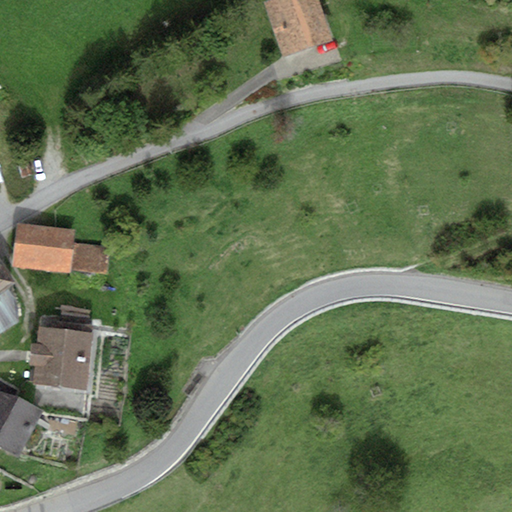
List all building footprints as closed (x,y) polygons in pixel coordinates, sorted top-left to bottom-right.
[(318,0),(272,0),(264,3),(284,58),(333,40),(318,0)] [(75,230),(17,223),(12,266),(71,273),(72,269),(107,273),(110,247),(73,243),(75,230)] [(0,335),(21,322),(15,298),(9,288),(16,283),(0,258),(0,335)] [(56,328),(38,326),(36,344),(31,343),(29,364),(34,365),(31,385),(87,391),(94,326),(57,322),(56,328)] [(18,396),(0,391),(0,445),(20,457),(43,412),(18,396)]
